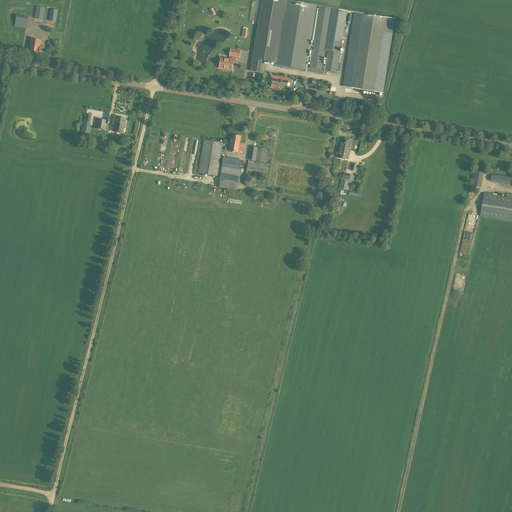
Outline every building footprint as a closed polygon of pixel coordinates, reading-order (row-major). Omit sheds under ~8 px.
[(276,63),(286,2),(284,2),(274,0),(261,0),(252,59),(274,63),(276,63)] [(274,63),(274,66),(327,74),(327,71),(322,70),(309,68),(307,68),(316,7),(319,7),(319,6),(332,8),(347,11),(354,13),(354,12),(376,15),(376,14),(289,0),(284,0),(284,2),(286,2),(276,63),(274,63)] [(43,20),(45,8),(36,6),(34,18),(43,20)] [(347,11),(332,8),(319,6),(319,7),(309,68),(322,70),(327,71),(337,73),(338,72),(339,72),(341,63),(339,62),(341,52),(346,15),(347,11)] [(55,22),(57,10),(51,9),(49,21),(55,22)] [(383,93),(395,18),(376,15),(354,12),(354,13),(342,86),(383,93)] [(28,17),(16,15),(14,26),(26,28),(28,17)] [(40,46),(41,40),(30,38),(29,44),(30,44),(29,51),(38,52),(39,45),(40,46)] [(231,57),(231,59),(220,57),(219,63),(221,63),(220,67),(226,68),(226,69),(232,70),(234,60),(234,59),(234,57),(239,58),(241,51),(231,49),(229,56),(231,57)] [(272,83),(272,87),(276,88),(277,86),(287,88),(287,82),(292,82),(292,79),(270,75),(269,83),(272,83)] [(92,115),(85,114),(81,134),(87,135),(87,134),(88,135),(92,115)] [(123,133),(126,119),(116,117),(113,132),(123,133)] [(105,130),(107,120),(97,118),(95,128),(105,130)] [(240,143),(241,136),(232,134),(231,142),(230,142),(228,151),(243,153),(244,144),(240,143)] [(340,148),(350,150),(352,140),(342,138),(340,148)] [(217,176),(223,143),(204,139),(198,173),(217,176)] [(269,163),(271,149),(251,146),(248,160),(269,163)] [(348,160),(350,150),(340,148),(337,158),(348,160)] [(239,177),(242,160),(223,157),(221,174),(220,181),(238,184),(239,177)] [(268,176),(270,164),(249,160),(246,173),(268,176)] [(511,184),(511,176),(491,174),(490,182),(511,184)] [(255,185),(257,182),(256,179),(254,177),(252,176),(249,176),(246,178),(245,181),(246,182),(246,184),(247,185),(249,186),(250,187),(251,187),(253,186),(254,186),(255,185)] [(332,186),(333,179),(326,178),(324,184),(332,186)] [(504,196),(484,193),(480,216),(511,221),(511,194),(506,194),(506,195),(504,195),(504,196)]
